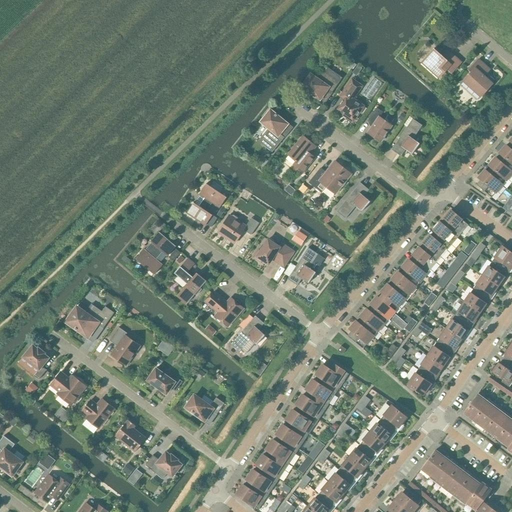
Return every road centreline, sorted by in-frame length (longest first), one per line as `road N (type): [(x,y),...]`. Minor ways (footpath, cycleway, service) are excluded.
road 1 (residential): [(51,335),(229,468)]
road 2 (residential): [(319,332),(161,214)]
road 3 (residential): [(427,205),(292,103)]
road 4 (unclassified): [(319,332),(427,205)]
road 5 (unclassified): [(229,468),(319,332)]
road 6 (residential): [(433,419),(511,306)]
road 7 (residential): [(356,511),(433,419)]
